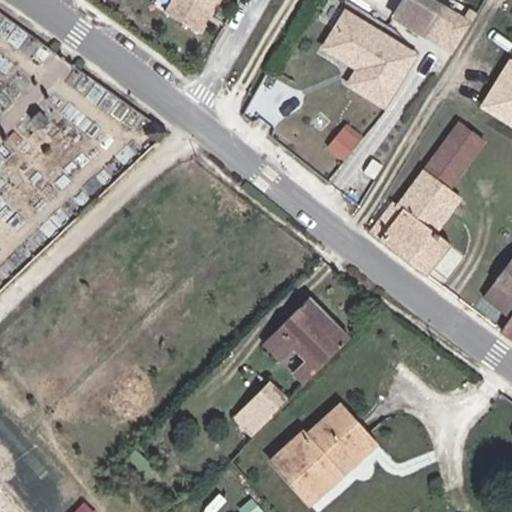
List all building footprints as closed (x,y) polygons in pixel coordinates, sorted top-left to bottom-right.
[(235,0),(196,0),(187,19),(217,35),(235,0)] [(483,38),(498,12),(474,0),(467,0),(464,7),(450,0),(428,0),(418,20),(449,36),(455,24),(483,38)] [(372,17),(350,51),(384,71),(374,90),(408,107),(438,55),(372,17)] [(511,55),(483,106),(511,123),(511,55)] [(168,130),(170,127),(159,117),(148,128),(158,139),(168,130)] [(347,158),(363,134),(345,122),(329,146),(347,158)] [(473,126),(447,163),(440,175),(469,193),(501,143),(473,126)] [(388,234),(397,241),(402,232),(439,176),(440,175),(430,169),(388,234)] [(469,193),(440,175),(439,176),(402,232),(397,241),(448,277),(470,245),(456,237),(479,199),(469,193)] [(312,378),(358,331),(308,285),(262,334),(279,351),(306,322),(330,344),(305,371),(312,378)] [(243,399),(265,419),(287,397),(266,375),(243,399)] [(307,500),(338,472),(334,465),(369,436),(343,404),(308,434),(304,430),(272,458),(307,500)] [(334,465),(338,472),(374,442),(369,436),(334,465)] [(94,511),(85,502),(74,511),(94,511)]
